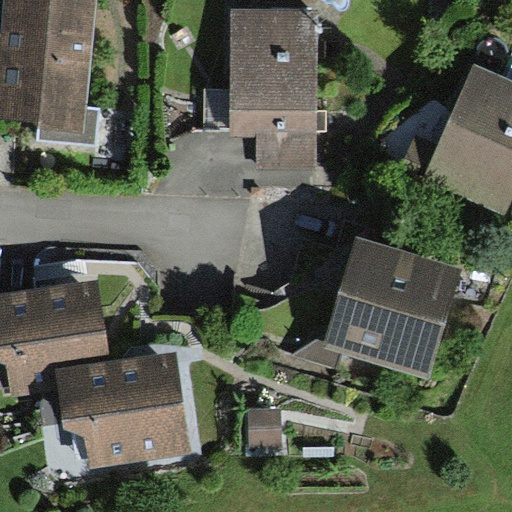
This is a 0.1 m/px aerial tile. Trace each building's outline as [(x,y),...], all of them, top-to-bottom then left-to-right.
[(33,150),(92,151),(95,94),(80,92),(84,0),(0,0),(0,115),(35,117),(33,150)] [(224,0),(223,125),(254,125),(254,159),(307,160),(308,0),(224,0)] [(424,172),(499,206),(511,178),(511,87),(472,69),(424,172)] [(337,355),(420,377),(448,274),(366,252),(337,355)] [(0,376),(2,391),(90,381),(78,280),(0,289),(0,376)] [(90,467),(169,459),(160,375),(56,386),(62,442),(88,440),(90,467)] [(245,443),(266,441),(260,391),(239,393),(245,443)]
